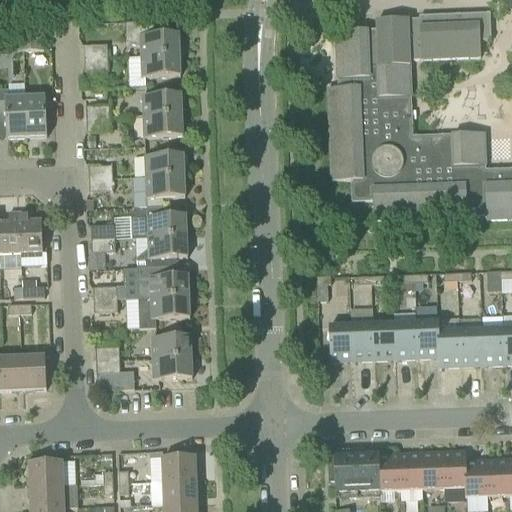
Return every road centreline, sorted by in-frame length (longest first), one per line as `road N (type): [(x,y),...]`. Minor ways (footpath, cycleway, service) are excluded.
road 1 (tertiary): [(273,425),(258,78),(263,0)]
road 2 (residential): [(83,433),(68,180)]
road 3 (residential): [(273,425),(511,417)]
road 4 (residential): [(83,433),(273,425)]
road 5 (residential): [(68,180),(65,25)]
